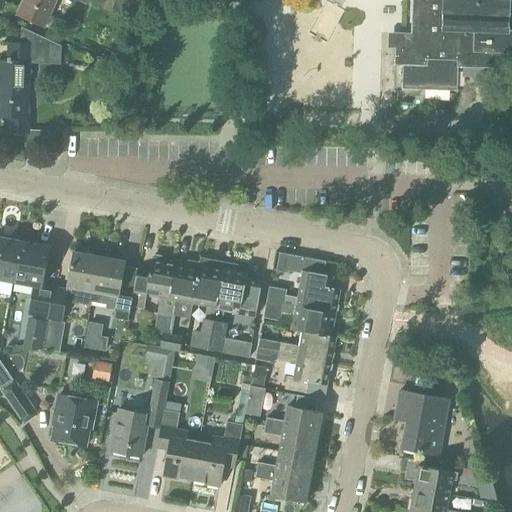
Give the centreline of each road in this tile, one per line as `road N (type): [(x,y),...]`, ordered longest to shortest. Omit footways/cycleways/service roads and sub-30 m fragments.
road 1 (residential): [(438,187),(83,169),(78,192)]
road 2 (residential): [(385,293),(383,273),(358,247),(78,192)]
road 3 (residential): [(346,511),(385,293)]
road 4 (residential): [(385,293),(440,293),(438,187)]
